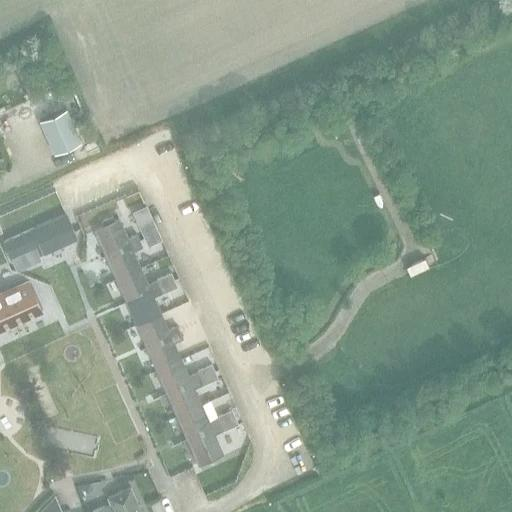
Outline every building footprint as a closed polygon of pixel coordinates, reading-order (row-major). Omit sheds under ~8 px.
[(65,108),(39,119),(54,152),(80,141),(65,108)] [(75,236),(64,212),(2,240),(8,254),(37,241),(42,251),(75,236)] [(197,462),(220,452),(211,433),(221,428),(215,416),(206,420),(191,387),(200,382),(195,370),(185,374),(171,341),(180,337),(175,324),(165,328),(150,295),(160,291),(154,278),(145,282),(130,249),(140,245),(134,232),(125,237),(116,218),(94,228),(197,462)] [(27,281),(0,292),(0,293),(13,322),(41,310),(27,281)] [(0,293),(0,328),(13,322),(0,293)] [(141,511),(130,486),(107,496),(110,502),(88,511),(141,511)]
